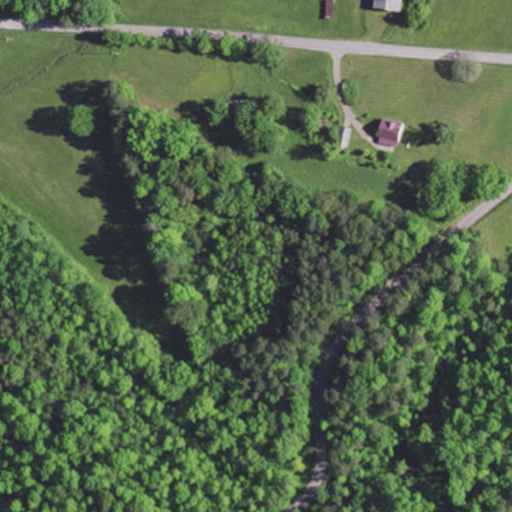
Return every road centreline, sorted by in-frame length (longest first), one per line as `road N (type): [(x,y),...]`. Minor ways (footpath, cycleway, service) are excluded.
road 1 (residential): [(511,59),(0,23)]
road 2 (residential): [(291,511),(316,475),(316,396),(330,353),(511,184)]
